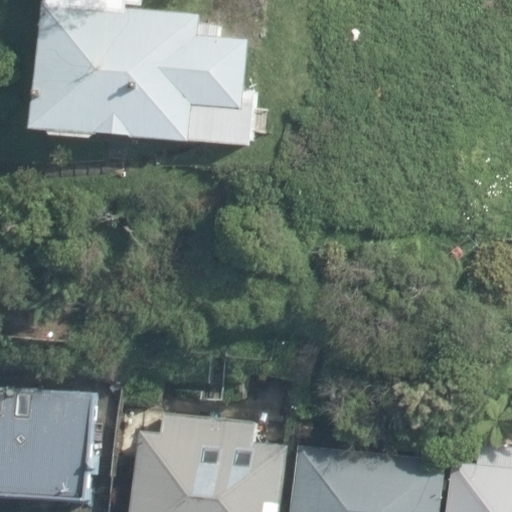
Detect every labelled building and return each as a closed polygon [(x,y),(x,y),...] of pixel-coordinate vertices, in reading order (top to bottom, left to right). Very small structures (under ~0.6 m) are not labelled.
[(134,0),(44,0),(30,140),(246,157),(244,41),(136,8),(134,0)] [(96,382),(0,381),(0,490),(91,499),(96,382)] [(275,511),(283,416),(144,404),(134,511),(275,511)] [(511,511),(511,425),(458,422),(450,511),(511,511)] [(435,511),(439,454),(293,440),(288,511),(435,511)]
